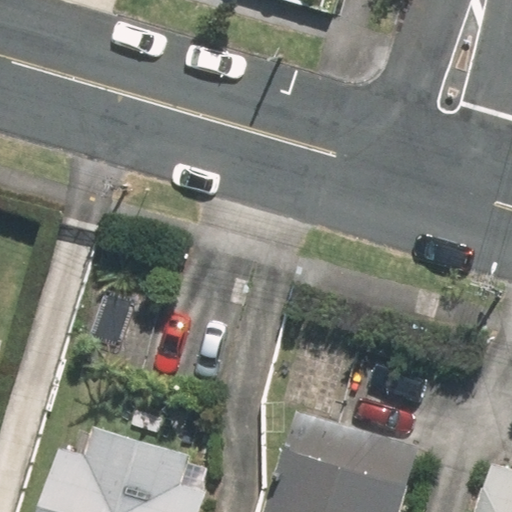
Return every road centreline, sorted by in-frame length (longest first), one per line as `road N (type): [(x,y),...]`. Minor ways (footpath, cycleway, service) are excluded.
road 1 (residential): [(385,169),(0,55)]
road 2 (residential): [(511,19),(467,192)]
road 3 (residential): [(385,169),(439,0)]
